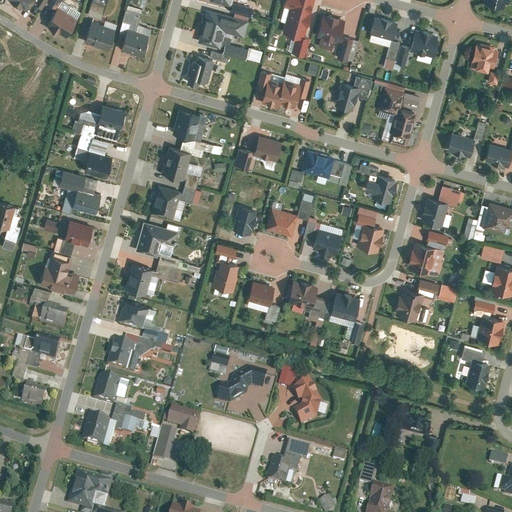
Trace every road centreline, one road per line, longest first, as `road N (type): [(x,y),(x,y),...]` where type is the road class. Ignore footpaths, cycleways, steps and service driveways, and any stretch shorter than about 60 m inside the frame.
road 1 (residential): [(152,88),(52,451)]
road 2 (residential): [(417,166),(152,88)]
road 3 (residential): [(417,166),(389,271),(375,284),(270,256)]
road 4 (residential): [(243,505),(52,451)]
road 5 (residential): [(0,19),(71,63),(152,88)]
road 6 (residential): [(417,166),(459,23)]
